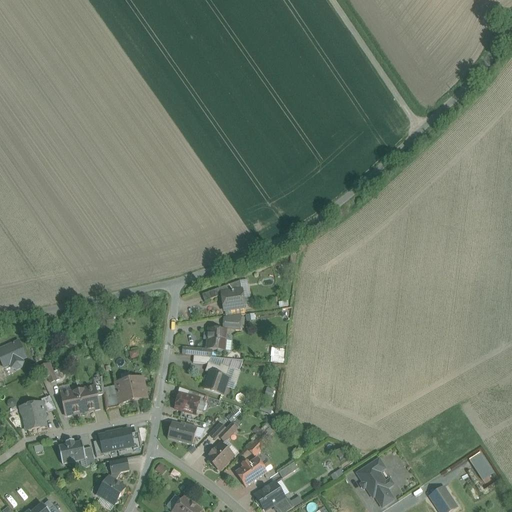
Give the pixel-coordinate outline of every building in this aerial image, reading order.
[(240,282),(217,291),(218,298),(222,297),(225,312),(244,309),(244,307),(245,306),(245,301),(243,301),(240,282)] [(217,291),(202,296),(204,303),(218,298),(217,291)] [(241,317),(224,319),(223,330),(240,331),(241,317)] [(212,331),(209,331),(207,350),(217,351),(218,353),(221,353),(223,352),(224,352),(226,332),(218,332),(217,330),(214,330),(212,331)] [(0,350),(0,359),(4,369),(10,366),(12,369),(17,371),(22,369),(24,364),(22,361),(26,359),(19,342),(0,350)] [(211,359),(194,357),(193,364),(208,365),(208,364),(209,364),(211,359)] [(209,364),(208,364),(208,365),(205,373),(210,374),(204,390),(225,398),(228,390),(225,389),(228,380),(227,379),(230,369),(221,366),(220,368),(209,364)] [(49,365),(38,370),(43,381),(49,378),(51,384),(56,382),(49,365)] [(102,378),(93,380),(94,388),(95,388),(97,397),(104,395),(104,388),(102,378)] [(143,379),(136,380),(140,398),(147,397),(143,379)] [(136,380),(116,385),(116,386),(120,405),(136,401),(135,399),(140,398),(136,380)] [(120,405),(116,386),(104,388),(104,395),(107,412),(121,409),(120,405)] [(94,388),(79,392),(84,415),(87,414),(86,413),(100,410),(97,397),(95,388),(94,388)] [(79,392),(61,396),(66,417),(80,414),(80,416),(84,415),(79,392)] [(196,394),(188,392),(186,397),(191,399),(194,400),(196,394)] [(206,398),(196,394),(194,400),(199,402),(204,403),(206,398)] [(186,397),(180,395),(176,411),(195,416),(199,402),(194,400),(191,399),(186,397)] [(50,397),(41,401),(42,404),(43,404),(45,414),(56,412),(50,397)] [(42,404),(20,409),(22,415),(25,417),(28,431),(45,428),(43,421),(46,417),(45,414),(43,404),(42,404)] [(197,429),(185,426),(184,427),(172,424),(168,440),(192,447),(197,429)] [(220,425),(210,436),(215,442),(219,438),(226,431),(220,425)] [(226,431),(219,438),(224,443),(237,431),(231,425),(226,431)] [(118,451),(133,448),(130,431),(115,434),(118,451)] [(103,454),(118,451),(115,434),(100,437),(103,454)] [(260,438),(248,451),(255,458),(267,445),(260,438)] [(82,443),(74,445),(74,442),(66,444),(67,446),(59,448),(63,466),(85,461),(86,461),(84,450),(82,443)] [(221,446),(216,451),(215,451),(209,457),(210,457),(208,459),(213,464),(212,465),(219,472),(233,458),(221,446)] [(95,467),(92,449),(84,450),(86,461),(85,461),(87,468),(95,467)] [(481,453),(469,461),(484,482),(496,474),(481,453)] [(119,462),(109,464),(112,476),(121,474),(129,472),(127,460),(119,462)] [(257,460),(249,465),(247,462),(244,465),(243,469),(236,474),(245,489),(267,474),(257,460)] [(379,461),(357,475),(373,499),(387,490),(393,486),(390,481),(386,484),(379,474),(385,470),(379,461)] [(162,476),(167,470),(161,464),(155,470),(162,476)] [(294,464),(279,474),(283,480),(298,471),(294,464)] [(110,479),(109,478),(100,492),(99,491),(96,497),(101,500),(102,499),(114,507),(115,505),(117,505),(118,503),(118,501),(126,489),(116,483),(121,474),(112,476),(110,479)] [(275,485),(255,497),(257,500),(256,501),(256,503),(258,506),(261,507),(261,506),(265,511),(273,507),(275,511),(276,511),(290,503),(289,501),(284,499),(275,485)] [(452,511),(457,509),(443,489),(430,498),(439,511),(452,511)] [(387,490),(375,498),(382,509),(394,501),(387,490)] [(201,511),(184,498),(173,511),(201,511)] [(299,498),(290,503),(294,509),(303,503),(299,498)] [(290,503),(276,511),(288,511),(294,509),(290,503)]
